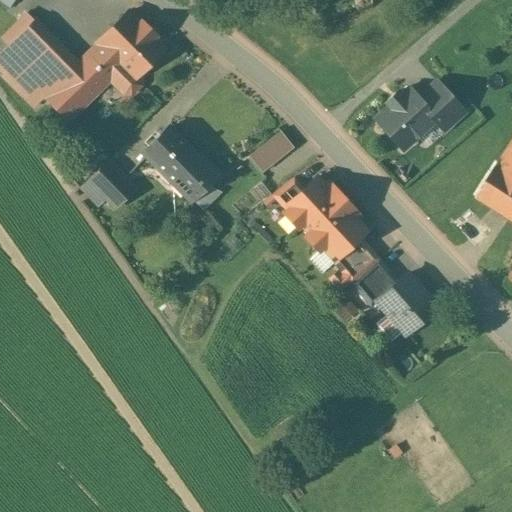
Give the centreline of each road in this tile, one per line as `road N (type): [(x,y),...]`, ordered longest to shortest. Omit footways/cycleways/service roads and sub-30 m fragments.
road 1 (unclassified): [(317,134),(511,338)]
road 2 (unknown): [(278,93),(130,279)]
road 3 (residential): [(473,0),(317,134)]
road 4 (unclassified): [(162,0),(228,46),(317,134)]
